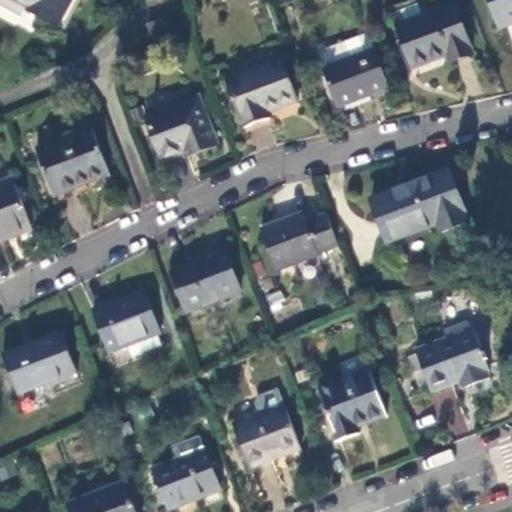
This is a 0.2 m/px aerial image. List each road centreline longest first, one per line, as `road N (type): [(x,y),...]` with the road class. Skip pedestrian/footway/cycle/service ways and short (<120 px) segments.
road 1 (residential): [(511,113),(248,171),(0,299)]
road 2 (residential): [(377,511),(511,464)]
